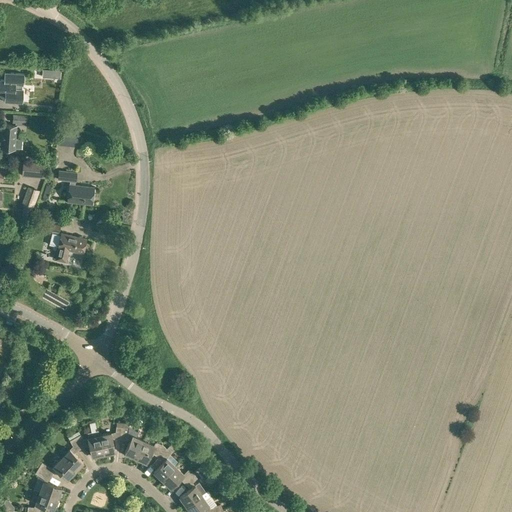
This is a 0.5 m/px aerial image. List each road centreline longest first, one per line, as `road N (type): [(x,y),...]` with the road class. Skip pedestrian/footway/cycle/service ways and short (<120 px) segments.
road 1 (residential): [(97,360),(142,230),(147,187),(110,74),(41,9)]
road 2 (unclassified): [(276,511),(195,429),(97,360)]
road 3 (residential): [(172,511),(136,475),(115,468),(83,481),(68,511)]
road 4 (residential): [(0,457),(97,360)]
